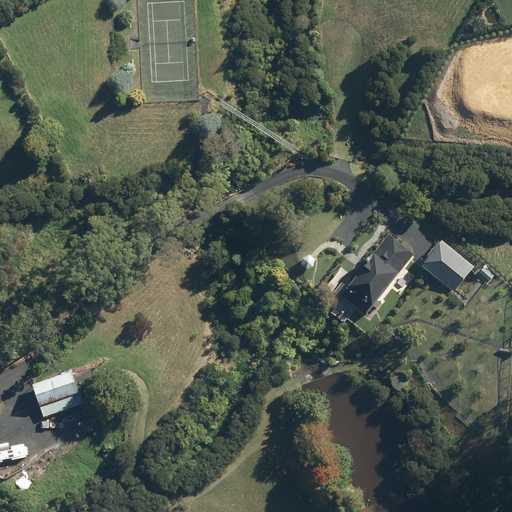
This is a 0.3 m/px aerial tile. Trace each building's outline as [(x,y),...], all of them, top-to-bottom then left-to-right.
[(339,298),(363,316),(413,257),(387,235),(345,289),(345,290),(339,298)] [(440,242),(421,267),(453,292),(473,267),(440,242)] [(483,268),(479,273),(488,281),(493,276),(483,268)] [(355,310),(341,300),(330,314),(344,324),(355,310)] [(411,376),(392,369),(386,388),(404,394),(411,376)] [(30,386),(37,408),(77,394),(69,373),(30,386)] [(39,410),(42,418),(83,404),(80,396),(39,410)]
